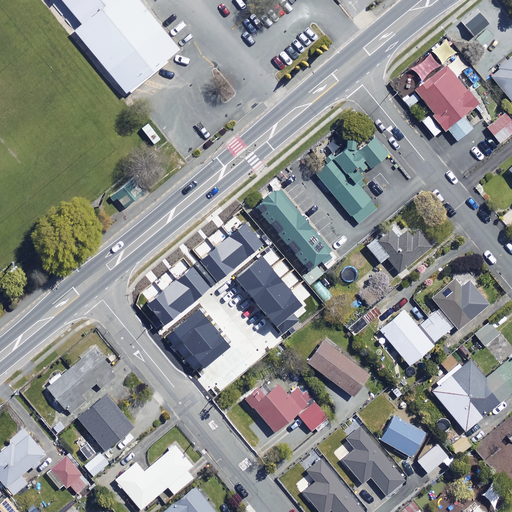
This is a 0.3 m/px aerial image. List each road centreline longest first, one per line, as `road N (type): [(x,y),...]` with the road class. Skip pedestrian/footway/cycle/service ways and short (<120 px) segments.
road 1 (trunk): [(88,282),(347,67)]
road 2 (residential): [(88,282),(276,511)]
road 3 (residential): [(511,267),(347,67)]
